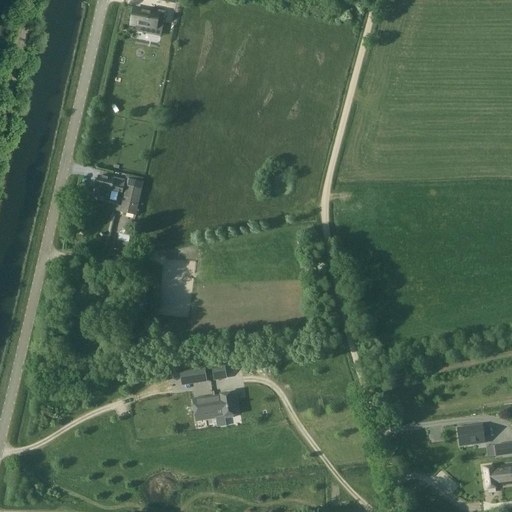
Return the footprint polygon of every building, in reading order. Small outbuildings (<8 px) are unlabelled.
[(147,28),(162,31),(163,23),(164,23),(166,12),(150,9),(149,12),(134,9),(130,25),(136,26),(135,32),(145,34),(147,28)] [(123,182),(114,180),(99,176),(96,188),(94,196),(103,198),(104,190),(111,192),(111,191),(120,193),(123,182)] [(128,179),(120,212),(135,216),(143,182),(128,179)] [(119,234),(116,248),(127,250),(130,236),(119,234)] [(211,367),(214,381),(225,379),(223,365),(211,367)] [(191,381),(192,384),(206,382),(204,368),(180,372),(181,383),(191,381)] [(221,396),(213,397),(216,419),(217,419),(216,414),(223,413),(224,417),(225,417),(226,419),(233,418),(233,416),(234,416),(231,393),(220,395),(221,396)] [(204,398),(193,399),(195,417),(204,416),(204,420),(216,419),(213,397),(204,398)] [(482,425),(457,429),(460,447),(477,444),(485,443),(484,439),(482,425)] [(511,442),(495,447),(497,457),(511,454),(511,442)] [(511,465),(493,468),(493,467),(484,468),(487,489),(496,488),(495,486),(511,484),(511,465)]
